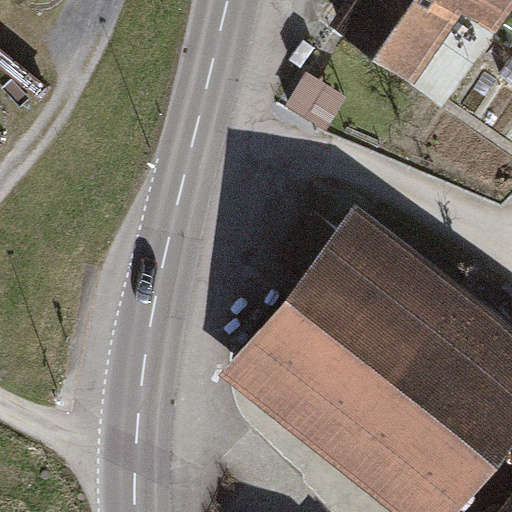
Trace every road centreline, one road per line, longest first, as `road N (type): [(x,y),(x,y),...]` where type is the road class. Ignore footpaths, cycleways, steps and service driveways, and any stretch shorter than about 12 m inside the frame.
road 1 (secondary): [(228,0),(155,300),(132,460),(134,511)]
road 2 (track): [(196,134),(354,174),(511,245)]
road 3 (track): [(145,361),(207,431),(305,511)]
road 4 (track): [(111,0),(43,135),(0,186)]
road 5 (track): [(0,405),(132,460)]
